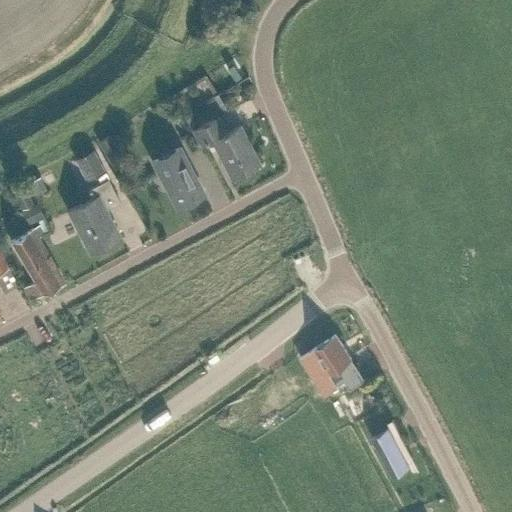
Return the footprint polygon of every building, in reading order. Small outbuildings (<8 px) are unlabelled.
[(233,64),(227,67),(235,79),(240,75),(233,64)] [(192,114),(186,118),(201,146),(212,140),(232,178),(260,163),(239,125),(228,131),(218,113),(198,124),(192,114)] [(124,157),(110,133),(98,140),(112,164),(124,157)] [(179,146),(153,160),(177,206),(203,192),(179,146)] [(92,148),(78,156),(90,177),(104,169),(92,148)] [(40,174),(27,182),(34,194),(47,186),(40,174)] [(92,197),(69,210),(92,253),(121,237),(106,210),(121,201),(109,179),(88,190),(92,197)] [(12,189),(22,208),(33,201),(23,183),(12,189)] [(28,222),(43,215),(37,202),(22,209),(28,222)] [(32,228),(9,240),(32,281),(25,285),(33,299),(62,282),(32,228)] [(336,333),(315,348),(331,371),(332,371),(336,377),(316,390),(325,403),(332,398),(339,408),(352,399),(355,403),(370,392),(352,366),(357,363),(352,356),(353,356),(336,333)] [(389,429),(373,437),(392,474),(407,466),(389,429)]
